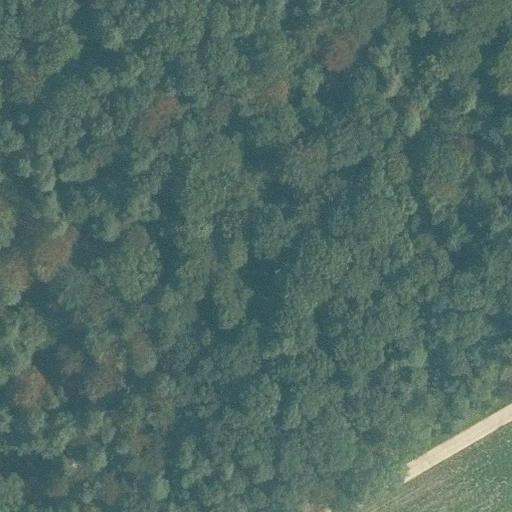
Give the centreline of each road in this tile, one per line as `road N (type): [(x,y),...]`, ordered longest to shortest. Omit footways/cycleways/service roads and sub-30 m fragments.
road 1 (track): [(373,503),(421,419),(511,306)]
road 2 (unclassified): [(359,511),(511,422)]
